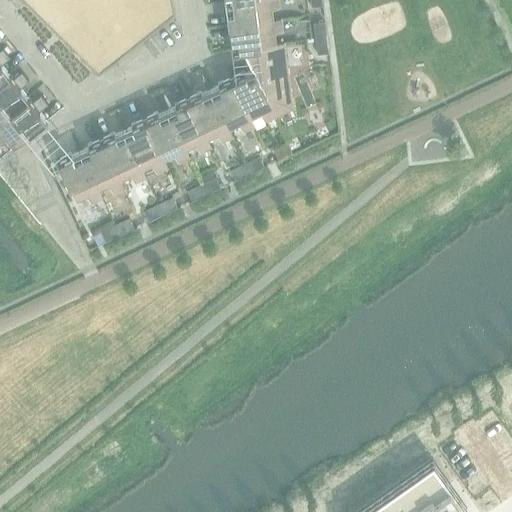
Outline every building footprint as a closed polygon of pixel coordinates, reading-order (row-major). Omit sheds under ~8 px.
[(229,0),(224,1),(227,24),(281,18),(280,17),(271,18),(270,7),(279,5),(277,0),(229,0)] [(281,18),(227,24),(229,39),(232,39),(233,49),(243,48),(242,47),(284,41),(283,41),(274,42),(273,31),(282,29),(280,18),(281,18)] [(324,21),(313,22),(315,38),(326,36),(324,21)] [(328,52),(326,36),(315,38),(317,53),(328,52)] [(284,41),(242,47),(243,48),(252,66),(275,114),(291,107),(290,97),(284,41)] [(0,139),(5,136),(8,139),(14,147),(47,120),(39,109),(47,102),(40,93),(31,100),(20,86),(28,79),(21,70),(13,77),(1,63),(10,56),(2,47),(0,48),(0,139)] [(244,70),(234,75),(231,76),(254,125),(254,124),(250,116),(260,111),(265,119),(275,114),(252,66),(253,69),(245,73),(244,70)] [(254,125),(231,76),(209,87),(232,135),(233,135),(228,126),(238,121),(243,129),(253,125),(254,125)] [(232,135),(209,87),(187,97),(210,145),(211,145),(207,136),(217,132),(221,139),(231,135),(232,135)] [(210,145),(187,97),(166,107),(189,155),(185,146),(195,142),(200,150),(210,145)] [(189,155),(166,107),(144,117),(167,166),(167,165),(163,157),(173,152),(178,160),(188,155),(188,156),(189,155)] [(167,166),(144,117),(122,127),(145,176),(146,176),(142,167),(152,162),(156,170),(166,166),(167,166)] [(145,176),(122,127),(100,138),(123,186),(124,186),(120,177),(130,172),(135,180),(144,176),(145,176)] [(123,186),(100,138),(79,148),(102,196),(98,187),(108,183),(113,191),(123,186)] [(273,149),(278,158),(292,152),(287,142),(273,149)] [(79,148),(56,158),(75,199),(77,198),(76,198),(86,193),(91,201),(101,196),(101,197),(102,196),(79,148)] [(259,155),(245,162),(249,172),(264,165),(259,155)] [(245,162),(230,169),(235,179),(249,172),(245,162)] [(216,176),(201,183),(206,193),(220,186),(216,176)] [(201,183),(187,189),(191,199),(206,193),(201,183)] [(172,196),(158,203),(162,213),(177,206),(172,196)] [(158,203),(143,210),(148,220),(162,213),(158,203)] [(129,217),(114,224),(119,233),(133,227),(129,217)] [(114,224),(100,230),(105,240),(119,233),(114,224)] [(432,458),(354,511),(459,511),(466,507),(449,483),(432,458)]
